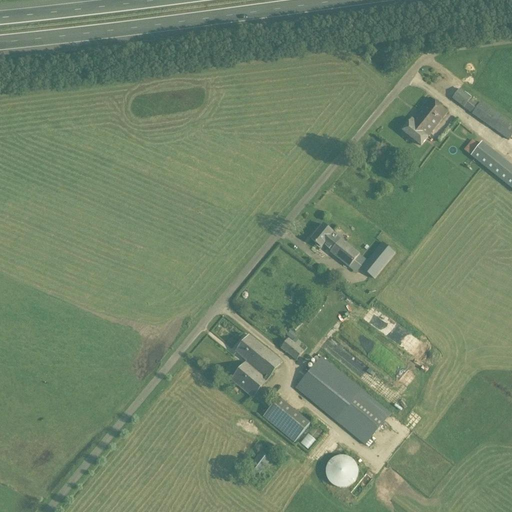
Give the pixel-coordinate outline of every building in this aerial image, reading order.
[(511,125),(480,103),(479,104),(471,99),(472,98),(460,90),(452,100),(472,115),(509,141),(511,136),(511,125)] [(447,113),(430,99),(404,133),(421,146),(447,113)] [(471,157),(511,189),(511,166),(482,143),(471,157)] [(354,262),(362,268),(375,279),(395,254),(382,243),(367,261),(333,234),(324,225),(311,240),(321,248),(322,248),(349,268),(354,262)] [(295,335),(291,331),(287,335),(292,340),(295,335)] [(232,381),(253,398),(282,363),(250,337),(236,353),(247,362),(232,381)] [(304,352),(307,349),(302,344),(299,348),(289,339),(281,349),(296,362),(304,352)] [(381,347),(371,358),(392,376),(401,365),(381,347)] [(364,446),(390,414),(322,357),(295,389),(364,446)] [(299,415),(279,397),(266,413),(263,410),(259,415),(263,418),(283,435),(295,445),(311,425),(299,415)] [(260,476),(271,460),(262,453),(249,468),(260,476)] [(331,459),(334,488),(360,484),(356,456),(331,459)]
